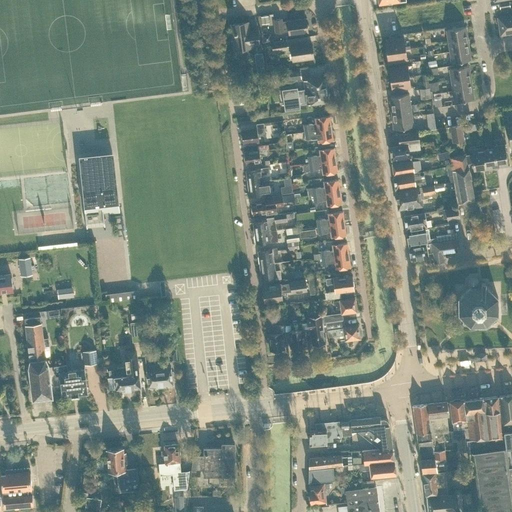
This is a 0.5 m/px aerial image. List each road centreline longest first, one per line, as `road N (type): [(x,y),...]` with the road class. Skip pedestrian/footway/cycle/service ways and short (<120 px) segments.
road 1 (tertiary): [(402,389),(410,359),(360,0)]
road 2 (residential): [(324,2),(320,18),(369,337)]
road 3 (residential): [(262,407),(233,125)]
road 4 (residential): [(324,2),(216,15),(226,77)]
road 5 (primary): [(79,422),(250,408)]
road 6 (unknown): [(36,427),(7,297)]
road 7 (primary): [(415,511),(402,389)]
